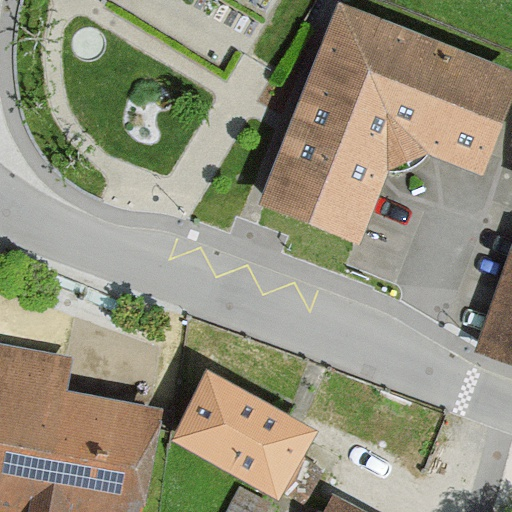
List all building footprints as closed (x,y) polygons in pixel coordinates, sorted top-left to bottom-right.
[(511,145),(511,73),(356,13),(276,215),(371,253),(413,149),(498,182),(511,145)] [(511,263),(481,348),(511,359),(511,263)] [(73,360),(0,344),(0,503),(42,511),(135,511),(156,416),(65,397),(73,360)] [(323,431),(210,369),(176,431),(288,493),(323,431)] [(261,511),(243,502),(237,511),(261,511)]
